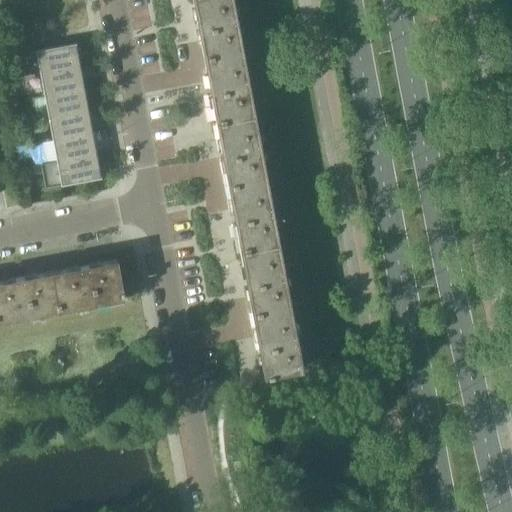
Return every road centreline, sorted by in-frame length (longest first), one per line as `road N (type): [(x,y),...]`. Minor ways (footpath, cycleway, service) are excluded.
road 1 (secondary): [(500,511),(394,0)]
road 2 (secondary): [(349,0),(445,511)]
road 3 (residential): [(211,511),(152,204)]
road 4 (residential): [(152,204),(113,0)]
road 5 (residential): [(0,232),(152,204)]
